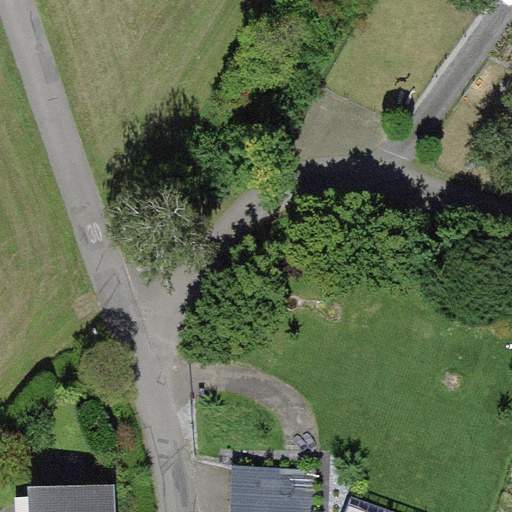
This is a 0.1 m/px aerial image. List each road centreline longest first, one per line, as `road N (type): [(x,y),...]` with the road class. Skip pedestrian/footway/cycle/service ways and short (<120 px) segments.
road 1 (residential): [(149,349),(251,207),(286,181),(327,170),(373,177),(511,224)]
road 2 (residential): [(149,349),(15,0)]
road 3 (residential): [(187,511),(149,349)]
